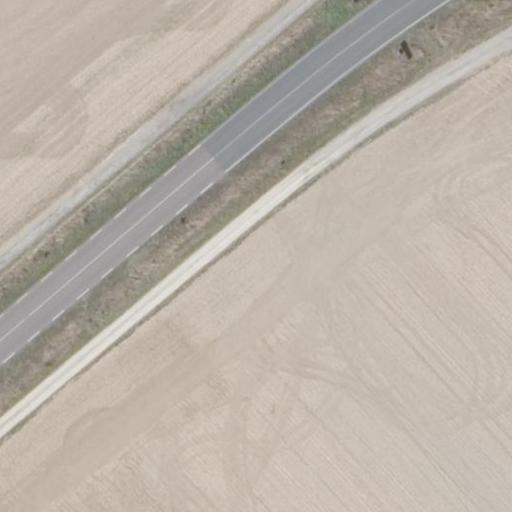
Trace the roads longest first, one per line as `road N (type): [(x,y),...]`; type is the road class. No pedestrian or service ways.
road 1 (track): [(511,45),(415,98),(0,442)]
road 2 (primary): [(426,0),(353,50),(0,351)]
road 3 (track): [(307,0),(0,257)]
